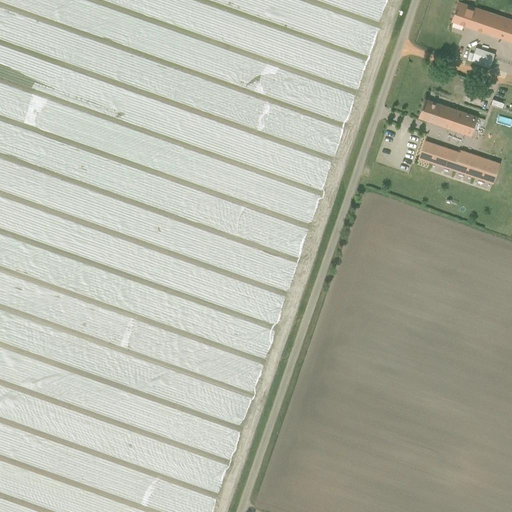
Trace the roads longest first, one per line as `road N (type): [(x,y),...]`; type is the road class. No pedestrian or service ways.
road 1 (unclassified): [(240,511),(413,0)]
road 2 (track): [(511,85),(396,46)]
